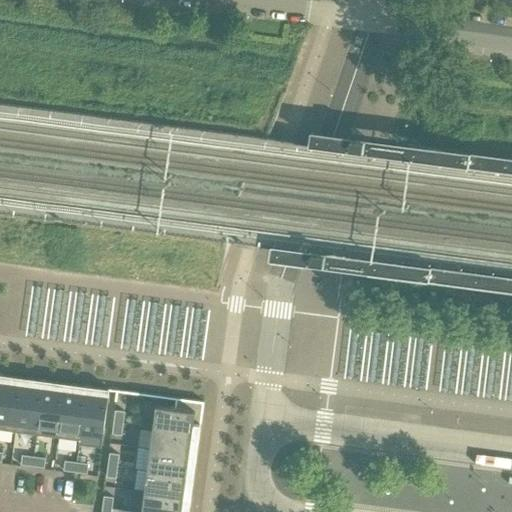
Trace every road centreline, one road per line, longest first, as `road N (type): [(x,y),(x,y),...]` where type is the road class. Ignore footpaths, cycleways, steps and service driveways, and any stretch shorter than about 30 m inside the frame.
road 1 (residential): [(213,0),(374,21)]
road 2 (residential): [(374,21),(511,37)]
